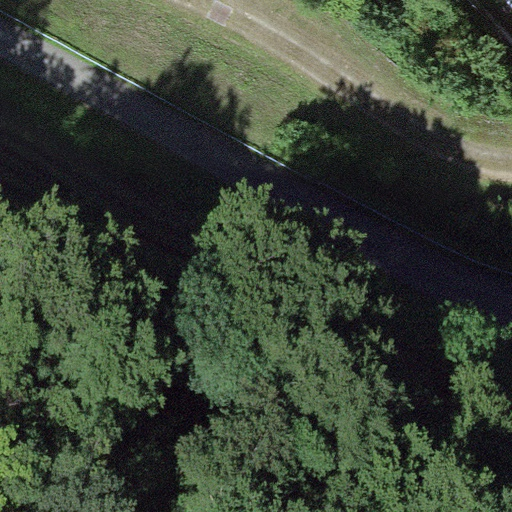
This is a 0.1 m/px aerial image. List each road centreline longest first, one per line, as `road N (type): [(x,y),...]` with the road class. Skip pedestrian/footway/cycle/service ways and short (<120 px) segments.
road 1 (motorway): [(252,0),(511,320)]
road 2 (track): [(184,0),(233,18),(421,140),(511,166)]
